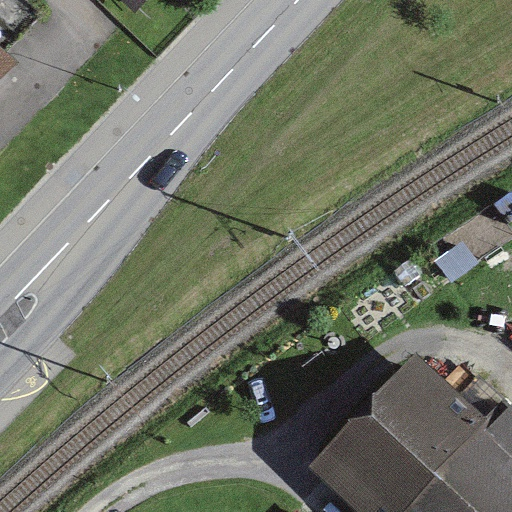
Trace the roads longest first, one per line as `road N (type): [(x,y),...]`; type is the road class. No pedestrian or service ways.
road 1 (primary): [(299,0),(0,315)]
road 2 (track): [(271,464),(350,383),(411,346),(456,346),(511,374)]
